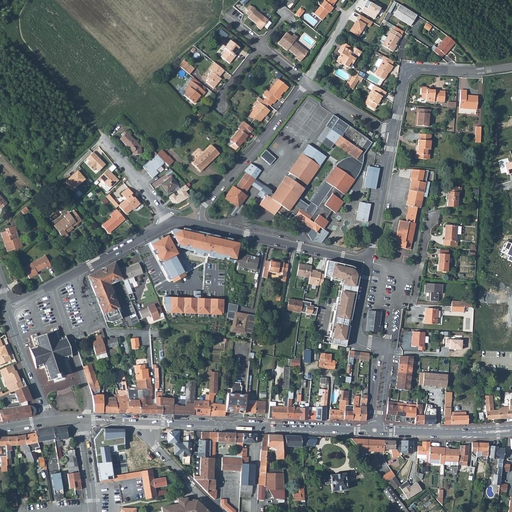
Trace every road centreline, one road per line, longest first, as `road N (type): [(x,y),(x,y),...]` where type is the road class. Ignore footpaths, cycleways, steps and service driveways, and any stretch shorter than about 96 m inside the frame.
road 1 (secondary): [(369,430),(148,421)]
road 2 (residential): [(375,424),(383,348),(357,336),(367,262)]
road 3 (residential): [(202,223),(205,204),(305,83)]
road 4 (residential): [(202,223),(367,262)]
road 5 (residential): [(393,134),(408,70),(511,66)]
road 6 (residential): [(51,284),(170,222)]
road 7 (residential): [(367,262),(393,134)]
road 8 (residential): [(51,420),(5,308)]
road 9 (tertiary): [(148,421),(155,447),(220,511)]
